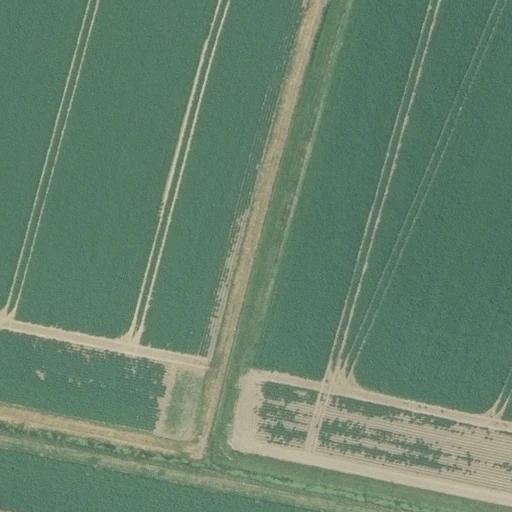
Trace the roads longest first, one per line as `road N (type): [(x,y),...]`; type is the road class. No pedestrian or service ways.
road 1 (track): [(484,511),(216,458),(338,0)]
road 2 (track): [(0,415),(193,454),(318,0)]
road 3 (track): [(0,445),(335,511)]
